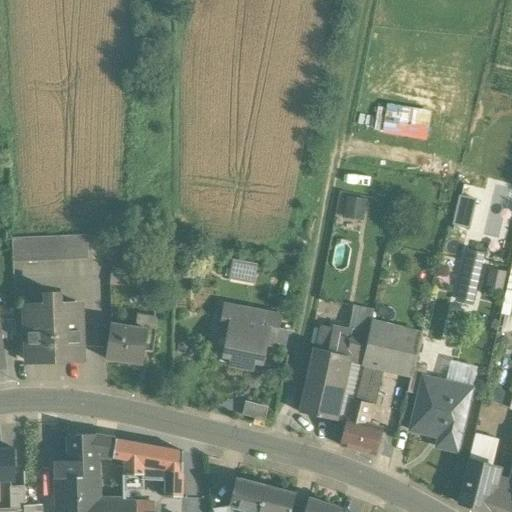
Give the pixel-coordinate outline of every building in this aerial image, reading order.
[(380,134),(421,140),(426,112),(385,106),(380,134)] [(364,201),(347,198),(345,213),(362,216),(364,201)] [(86,235),(11,239),(12,263),(87,259),(86,235)] [(483,255),(466,250),(453,301),(470,305),(483,255)] [(253,284),(258,266),(234,260),(229,278),(253,284)] [(145,265),(112,261),(109,285),(142,289),(145,265)] [(511,266),(501,314),(498,334),(511,331),(511,266)] [(58,294),(46,295),(46,305),(25,307),(28,362),(81,359),(78,304),(59,305),(58,294)] [(281,316),(224,305),(222,318),(230,319),(223,355),(231,357),(229,365),(251,370),(253,361),(262,363),(270,327),(278,329),(281,316)] [(373,311),(352,307),(347,333),(351,334),(368,338),(370,324),(373,311)] [(154,331),(110,324),(105,360),(141,365),(143,349),(152,350),(154,331)] [(420,336),(370,324),(368,338),(363,363),(377,366),(410,375),(412,366),(415,357),(420,336)] [(347,333),(320,327),(315,350),(346,356),(351,334),(347,333)] [(368,338),(351,334),(346,356),(345,361),(364,365),(364,363),(363,363),(368,338)] [(315,350),(314,350),(300,414),(332,421),(345,361),(346,356),(315,350)] [(428,360),(415,357),(412,366),(426,369),(428,360)] [(364,365),(345,361),(332,421),(345,423),(351,401),(354,402),(364,365)] [(452,362),(447,384),(471,389),(476,368),(452,362)] [(377,366),(364,363),(364,365),(354,402),(369,406),(377,366)] [(426,369),(412,366),(410,375),(406,393),(416,396),(421,377),(423,378),(426,369)] [(423,378),(421,377),(416,396),(408,430),(438,437),(436,447),(456,452),(471,389),(447,384),(423,378)] [(382,428),(364,424),(369,406),(354,402),(351,401),(345,423),(339,446),(375,455),(382,428)] [(268,408),(246,402),(243,414),(265,419),(268,408)] [(95,436),(67,437),(67,461),(68,478),(95,477),(94,461),(95,461),(95,457),(95,436)] [(114,440),(95,436),(95,457),(112,459),(114,440)] [(183,453),(114,440),(112,459),(123,461),(124,477),(144,477),(143,468),(166,472),(164,498),(182,499),(183,453)] [(472,442),(467,461),(498,469),(502,449),(472,442)] [(13,450),(0,450),(0,482),(14,482),(13,450)] [(68,478),(67,461),(55,461),(55,478),(68,478)] [(498,469),(467,461),(457,503),(485,510),(484,511),(487,511),(496,478),(498,469)] [(511,511),(511,465),(508,481),(496,478),(487,511),(511,511)] [(95,477),(68,478),(68,501),(68,511),(100,511),(101,502),(95,502),(95,477)] [(123,492),(144,491),(144,477),(124,477),(123,492)] [(68,478),(55,478),(55,503),(68,501),(68,478)] [(258,511),(265,488),(236,480),(230,499),(228,508),(243,511),(258,511)] [(23,486),(0,486),(0,511),(23,511),(23,504),(23,486)] [(289,511),(294,496),(265,488),(258,511),(289,511)] [(229,511),(228,508),(230,499),(211,502),(213,511),(229,511)] [(338,511),(339,510),(307,500),(303,511),(338,511)] [(68,511),(68,501),(55,503),(55,511),(135,511),(135,504),(121,503),(101,502),(100,511),(68,511)]
